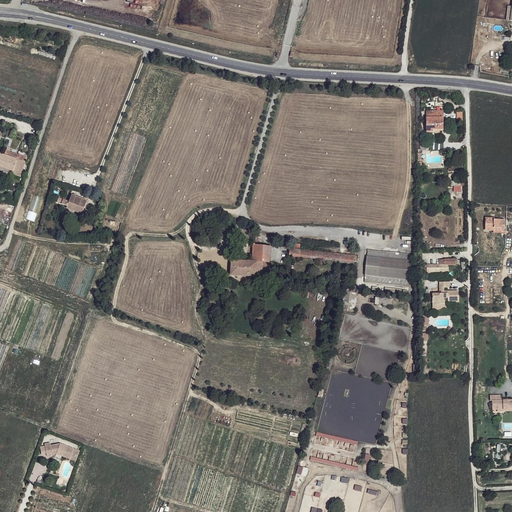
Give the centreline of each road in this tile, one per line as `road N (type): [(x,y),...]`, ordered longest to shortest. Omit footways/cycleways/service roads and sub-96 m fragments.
road 1 (unclassified): [(477,510),(468,84)]
road 2 (unclassified): [(381,238),(270,230),(248,217),(282,72)]
road 3 (track): [(248,217),(204,209),(179,234),(120,243),(10,232)]
road 4 (unclassified): [(0,247),(78,25)]
road 5 (track): [(0,410),(160,468),(150,511)]
road 6 (secondary): [(282,72),(78,25)]
road 7 (track): [(92,192),(151,44)]
road 8 (secondary): [(404,80),(282,72)]
